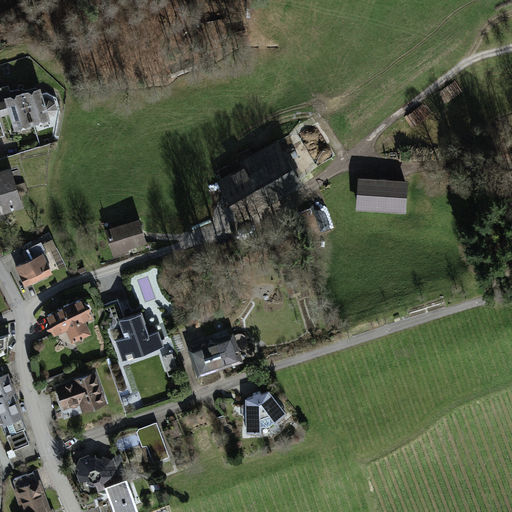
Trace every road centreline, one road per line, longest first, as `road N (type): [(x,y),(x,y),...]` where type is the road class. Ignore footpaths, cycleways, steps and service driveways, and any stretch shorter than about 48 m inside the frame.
road 1 (residential): [(49,451),(277,367),(511,296)]
road 2 (residential): [(303,193),(196,243),(61,288),(25,314)]
road 3 (track): [(511,49),(469,61),(303,193)]
road 4 (track): [(511,166),(348,160)]
road 5 (residential): [(25,314),(24,374),(49,451)]
